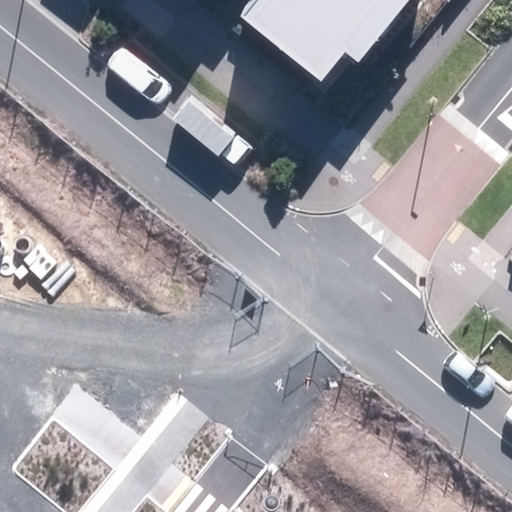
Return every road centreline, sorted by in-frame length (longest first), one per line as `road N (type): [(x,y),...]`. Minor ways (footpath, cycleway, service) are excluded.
road 1 (tertiary): [(0,14),(335,288)]
road 2 (residential): [(335,288),(511,74)]
road 3 (tertiary): [(335,288),(511,432)]
